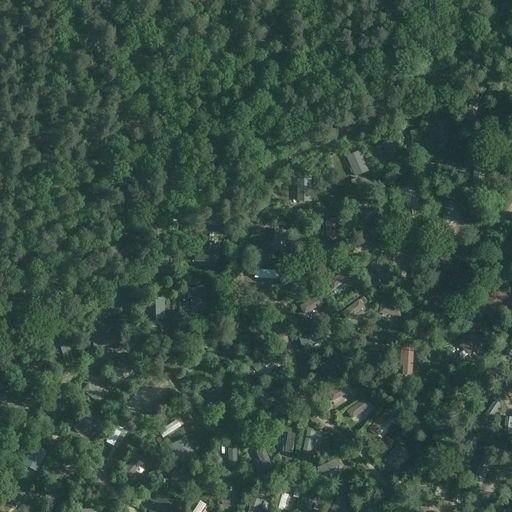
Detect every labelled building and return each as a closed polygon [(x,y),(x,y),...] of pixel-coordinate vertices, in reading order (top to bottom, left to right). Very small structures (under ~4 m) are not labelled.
[(470,101),(465,120),(475,122),(480,104),(470,101)] [(438,122),(444,143),(453,140),(447,119),(438,122)] [(410,132),(414,144),(412,145),(413,150),(415,149),(416,152),(425,150),(419,129),(410,132)] [(361,151),(347,157),(356,177),(369,171),(361,151)] [(474,167),(473,188),(483,189),(485,168),(474,167)] [(294,185),(297,185),(297,201),(312,201),(312,179),(294,179),(294,185)] [(407,185),(401,188),(402,193),(405,192),(410,210),(419,207),(414,192),(416,192),(413,184),(407,185)] [(365,200),(360,200),(359,200),(361,218),(371,218),(370,199),(365,200)] [(326,228),(323,228),(323,238),(327,238),(327,240),(343,240),(342,218),(326,218),(326,228)] [(287,231),(275,229),(273,250),(285,252),(287,231)] [(195,251),(194,262),(218,263),(219,242),(208,242),(208,247),(203,251),(195,251)] [(454,248),(440,258),(446,266),(452,262),(457,270),(465,262),(454,248)] [(159,260),(162,273),(161,273),(162,278),(164,277),(165,281),(174,278),(168,258),(159,260)] [(370,265),(372,268),(371,269),(374,273),(376,272),(384,282),(391,275),(377,259),(370,265)] [(334,290),(345,283),(346,284),(350,281),(349,280),(352,278),(347,270),(329,282),(334,290)] [(134,305),(126,283),(118,286),(126,308),(134,305)] [(499,287),(484,301),(493,312),(509,297),(499,287)] [(189,289),(190,294),(188,294),(188,298),(190,298),(192,311),(206,309),(204,288),(189,289)] [(305,315),(318,307),(319,309),(323,306),(322,305),(325,303),(321,295),(300,306),(305,315)] [(451,298),(434,299),(434,317),(443,317),(443,308),(451,308),(451,298)] [(156,301),(151,299),(146,315),(151,316),(156,301)] [(348,321),(358,313),(359,314),(363,311),(362,310),(365,307),(359,300),(342,313),(348,321)] [(379,313),(383,314),(383,315),(387,316),(387,314),(400,317),(402,308),(381,304),(379,313)] [(248,328),(262,344),(268,339),(254,323),(248,328)] [(474,330),(458,344),(468,355),(484,341),(474,330)] [(378,356),(385,336),(372,332),(365,352),(378,356)] [(96,348),(118,346),(118,338),(95,340),(96,348)] [(234,339),(227,344),(237,359),(239,361),(245,357),(234,339)] [(395,341),(389,339),(387,345),(393,347),(395,341)] [(211,349),(207,344),(203,347),(207,352),(211,349)] [(413,349),(401,348),(400,365),(404,366),(403,375),(412,376),(413,349)] [(272,353),(252,366),(257,373),(276,359),(272,353)] [(199,356),(194,376),(201,378),(207,358),(199,356)] [(342,364),(340,358),(339,356),(320,365),(322,372),(331,369),(334,367),(342,364)] [(114,377),(118,375),(119,377),(123,375),(122,374),(134,369),(130,360),(110,368),(114,377)] [(27,383),(35,372),(37,373),(41,368),(39,367),(40,366),(33,362),(21,378),(27,383)] [(46,368),(42,373),(47,376),(50,372),(46,368)] [(105,397),(102,394),(103,393),(100,390),(99,392),(88,383),(82,390),(99,404),(105,397)] [(332,402),(346,395),(347,397),(351,394),(350,393),(354,391),(353,391),(351,386),(349,383),(328,393),(332,402)] [(256,396),(259,404),(273,397),(274,398),(278,396),(277,395),(281,393),(277,386),(256,396)] [(208,401),(219,399),(219,400),(224,399),(223,398),(229,396),(227,387),(206,392),(208,401)] [(134,404),(131,406),(134,411),(151,401),(147,395),(137,402),(135,400),(132,402),(134,404)] [(65,400),(48,406),(50,412),(67,406),(65,400)] [(346,418),(353,426),(371,411),(364,403),(346,418)] [(437,413),(432,412),(419,409),(418,417),(427,419),(425,429),(434,431),(437,413)] [(92,415),(95,419),(100,415),(97,411),(92,415)] [(94,418),(90,414),(75,427),(79,431),(94,418)] [(375,434),(388,419),(382,414),(369,429),(375,434)] [(177,420),(165,427),(164,426),(161,428),(162,429),(159,431),(162,437),(163,438),(181,426),(177,420)] [(116,441),(118,438),(121,432),(114,428),(106,445),(112,448),(116,441)] [(307,431),(303,453),(310,455),(315,433),(307,431)] [(285,456),(292,457),(292,455),(295,434),(288,433),(285,454),(285,456)] [(185,438),(171,446),(181,464),(195,457),(185,438)] [(398,443),(404,447),(407,443),(402,439),(398,443)] [(468,446),(471,450),(470,451),(473,454),(474,453),(483,462),(490,455),(474,440),(468,446)] [(229,467),(237,467),(236,444),(228,444),(229,467)] [(391,466),(399,456),(400,457),(403,453),(402,452),(404,449),(397,444),(384,461),(391,466)] [(32,446),(22,466),(36,473),(46,453),(32,446)] [(256,451),(261,464),(260,464),(262,469),(263,468),(265,471),(273,468),(265,448),(256,451)] [(130,478),(139,467),(140,468),(144,464),(143,463),(145,460),(138,454),(123,472),(130,478)] [(339,457),(318,467),(321,474),(342,464),(339,457)] [(452,469),(448,465),(447,464),(433,480),(442,488),(455,472),(452,469)] [(72,468),(51,472),(53,481),(74,477),(72,468)] [(229,505),(229,491),(231,491),(231,487),(229,487),(229,484),(222,483),(222,504),(222,505),(229,505)] [(46,502),(64,497),(64,496),(62,490),(44,495),(46,502)] [(25,498),(22,492),(3,500),(5,506),(25,498)] [(289,494),(283,493),(278,509),(284,511),(289,494)] [(314,496),(309,494),(304,510),(310,511),(314,496)] [(256,511),(261,498),(255,496),(250,511),(256,511)] [(199,511),(205,504),(199,500),(192,511),(199,511)]
